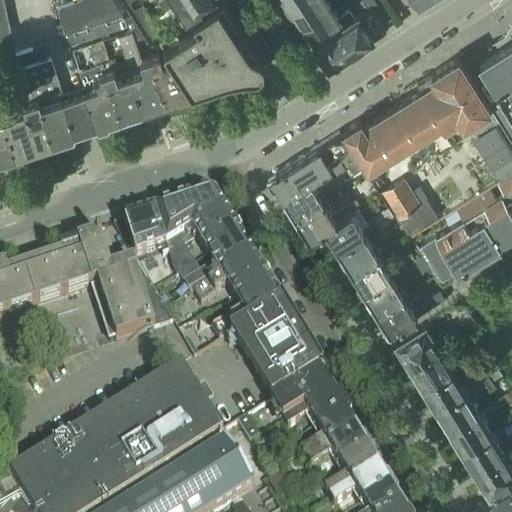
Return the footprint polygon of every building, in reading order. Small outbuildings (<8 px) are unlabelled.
[(113,0),(75,0),(57,5),(62,23),(55,25),(63,47),(107,32),(104,24),(129,15),(125,7),(120,10),(113,0)] [(159,40),(172,59),(191,91),(191,90),(191,89),(191,88),(225,77),(229,76),(236,75),(239,74),(242,74),(247,73),(254,73),(257,72),(258,71),(259,71),(260,70),(261,69),(262,68),(263,66),(263,65),(263,63),(263,62),(263,60),(262,59),(261,57),(261,56),(224,0),(219,0),(193,17),(200,28),(197,30),(194,26),(179,35),(175,29),(159,40)] [(175,2),(185,17),(211,0),(174,0),(164,7),(165,9),(175,2)] [(303,0),(292,7),(302,22),(317,12),(319,16),(333,7),(328,0),(303,0)] [(133,9),(143,24),(151,18),(142,3),(133,9)] [(302,22),(314,42),(315,42),(316,42),(344,24),(339,16),(333,7),(319,16),(317,12),(302,22)] [(344,24),(316,42),(315,42),(314,42),(313,43),(325,61),(325,62),(332,64),(333,64),(359,47),(386,30),(371,7),(354,18),(344,24)] [(0,25),(8,24),(6,14),(0,14),(0,25)] [(165,102),(148,54),(139,57),(134,39),(145,36),(130,16),(124,18),(128,31),(119,34),(131,71),(129,72),(142,110),(165,102)] [(161,33),(151,18),(143,24),(153,39),(161,33)] [(0,35),(10,34),(8,24),(0,25),(0,35)] [(12,40),(10,34),(0,35),(0,45),(13,43),(12,40)] [(121,117),(142,110),(129,72),(117,76),(113,65),(112,66),(104,40),(96,43),(121,117)] [(511,40),(480,61),(496,88),(504,83),(511,95),(511,102),(509,105),(511,109),(511,40)] [(42,43),(15,53),(0,56),(0,67),(45,53),(42,43)] [(0,56),(15,53),(13,43),(0,45),(0,56)] [(98,82),(97,82),(85,86),(85,88),(98,125),(121,117),(96,43),(87,45),(95,71),(98,82)] [(191,92),(191,91),(172,59),(162,62),(158,51),(148,54),(165,102),(177,97),(178,98),(188,95),(189,94),(190,93),(191,92)] [(52,141),(75,133),(63,95),(50,55),(14,67),(25,99),(24,100),(30,120),(44,115),(52,141)] [(444,128),(458,119),(462,125),(491,108),(488,103),(458,55),(431,72),(434,78),(363,123),(360,118),(343,128),(368,167),(440,122),(444,128)] [(73,92),(63,95),(75,133),(85,129),(98,125),(85,88),(73,92)] [(491,108),(494,114),(501,109),(495,99),(488,103),(491,108)] [(0,116),(11,154),(52,141),(44,115),(30,120),(24,100),(14,102),(17,110),(0,115),(0,116)] [(494,114),(491,108),(462,126),(498,182),(511,173),(511,141),(500,123),(494,114)] [(494,114),(500,123),(507,119),(501,109),(494,114)] [(0,157),(11,154),(0,116),(0,157)] [(341,158),(352,151),(339,130),(278,169),(275,171),(274,172),(273,177),(273,178),(273,179),(274,180),(283,195),(341,158)] [(283,195),(297,217),(324,199),(315,184),(339,168),(345,179),(362,168),(352,151),(341,158),(283,195)] [(511,173),(497,184),(503,193),(496,197),(489,187),(456,208),(463,219),(420,245),(442,279),(511,235),(511,173)] [(399,216),(420,202),(402,175),(381,189),(399,216)] [(374,186),(370,188),(374,195),(378,193),(374,186)] [(208,194),(154,212),(166,249),(184,237),(223,211),(214,196),(208,194)] [(309,237),(325,228),(350,211),(346,205),(333,213),(324,199),(297,217),(309,237)] [(426,199),(420,202),(399,216),(410,232),(436,215),(426,199)] [(352,210),(350,211),(325,228),(338,249),(385,218),(394,213),(389,207),(361,224),(352,210)] [(196,239),(207,257),(224,247),(220,240),(235,230),(223,211),(184,237),(166,249),(160,250),(168,274),(174,272),(176,278),(178,277),(195,267),(183,247),(196,239)] [(135,259),(160,250),(166,249),(154,212),(123,222),(135,259)] [(338,249),(351,270),(378,253),(369,238),(390,226),(385,218),(338,249)] [(224,247),(207,257),(214,268),(209,271),(212,275),(209,277),(205,270),(199,274),(195,267),(178,277),(183,284),(190,296),(252,257),(235,230),(220,240),(224,247)] [(0,318),(97,287),(116,343),(172,324),(146,279),(138,282),(133,265),(111,272),(99,237),(87,241),(87,240),(86,241),(59,250),(61,256),(6,273),(4,267),(0,268),(0,318)] [(351,270),(364,291),(405,265),(415,260),(422,271),(431,266),(423,253),(414,258),(410,252),(401,258),(386,266),(378,253),(351,270)] [(225,286),(236,304),(253,294),(249,287),(265,278),(252,257),(190,296),(198,308),(215,297),(213,293),(225,286)] [(364,291),(377,311),(404,294),(395,280),(409,271),(405,265),(364,291)] [(248,326),(257,340),(290,319),(265,278),(249,287),(253,294),(236,304),(248,325),(248,326)] [(404,294),(377,311),(390,332),(431,307),(427,300),(413,308),(404,294)] [(208,318),(187,328),(193,342),(215,332),(208,318)] [(322,371),(312,355),(290,319),(257,340),(248,326),(231,337),(271,403),(318,374),(322,371)] [(396,343),(410,365),(438,347),(425,325),(396,343)] [(457,335),(453,328),(441,335),(445,342),(457,335)] [(190,342),(187,344),(195,358),(198,356),(190,342)] [(410,365),(423,386),(452,369),(438,347),(410,365)] [(99,511),(137,489),(223,434),(181,368),(95,422),(9,475),(31,511),(99,511)] [(452,369),(423,386),(436,408),(475,384),(469,374),(459,380),(452,369)] [(491,380),(502,374),(499,369),(488,376),(491,380)] [(276,416),(280,424),(330,393),(318,374),(271,403),(278,414),(276,416)] [(436,408),(449,429),(478,411),(470,399),(494,385),(488,376),(475,384),(436,408)] [(342,413),(330,393),(280,424),(285,432),(308,419),(315,429),(342,413)] [(463,451),(491,433),(478,411),(449,429),(463,451)] [(305,463),(354,432),(342,413),(315,429),(321,440),(299,453),(305,463)] [(238,424),(249,444),(259,438),(247,418),(238,424)] [(332,457),(338,468),(365,451),(354,432),(305,463),(309,471),(332,457)] [(463,451),(476,472),(505,455),(491,433),(463,451)] [(219,511),(248,494),(254,491),(226,446),(221,450),(120,511),(219,511)] [(260,453),(270,469),(279,464),(269,447),(260,453)] [(511,450),(505,455),(476,472),(490,495),(511,481),(511,466),(510,463),(511,461),(511,450)] [(328,502),(378,471),(365,451),(338,468),(345,478),(323,492),(328,502)] [(355,494),(362,505),(389,489),(378,471),(328,502),(332,508),(355,494)] [(31,511),(9,475),(0,480),(0,511),(31,511)] [(270,486),(277,496),(285,491),(290,499),(298,493),(285,475),(270,486)] [(393,511),(401,508),(389,489),(362,505),(365,511),(393,511)] [(511,511),(511,489),(492,502),(498,511),(511,511)]
